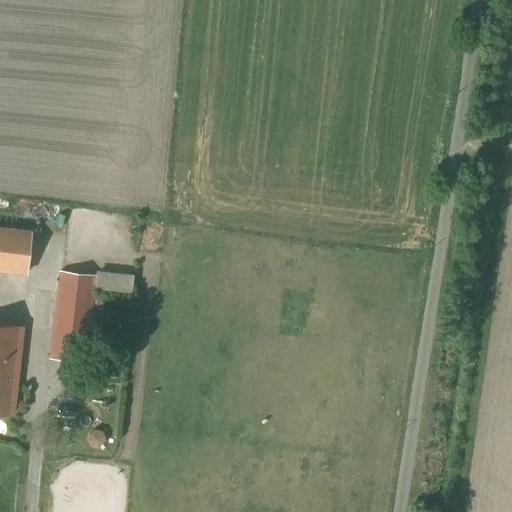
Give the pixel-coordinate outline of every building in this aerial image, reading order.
[(32,233),(0,229),(0,269),(27,273),(32,233)] [(62,271),(51,359),(85,363),(95,275),(62,271)] [(21,328),(0,326),(0,375),(15,376),(21,328)] [(106,368),(85,365),(81,398),(102,400),(106,368)] [(15,376),(0,375),(0,413),(11,414),(15,376)]
